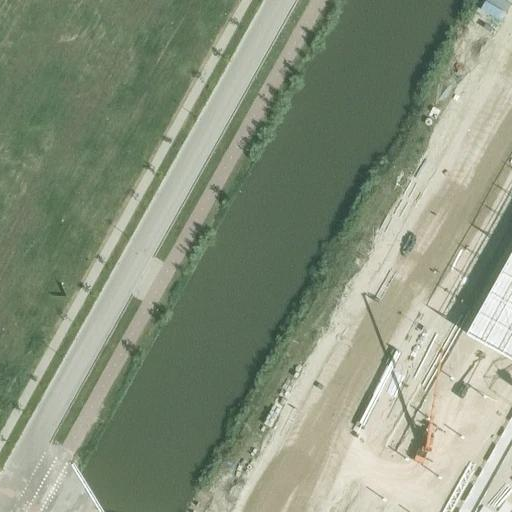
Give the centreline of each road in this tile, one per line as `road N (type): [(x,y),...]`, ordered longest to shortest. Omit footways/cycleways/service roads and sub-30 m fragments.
road 1 (tertiary): [(7,488),(280,0)]
road 2 (unclassified): [(511,55),(264,511)]
